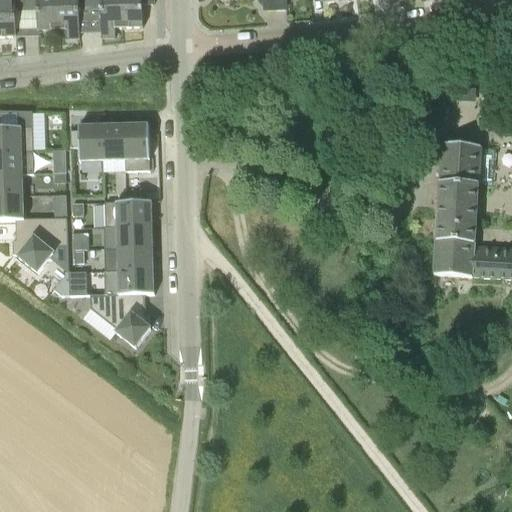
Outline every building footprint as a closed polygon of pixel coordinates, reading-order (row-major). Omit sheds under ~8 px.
[(0,0),(0,40),(16,40),(15,12),(28,12),(27,0),(0,0)] [(27,0),(28,12),(37,11),(38,33),(58,33),(57,0),(27,0)] [(57,0),(58,33),(66,33),(66,42),(80,42),(79,10),(89,10),(89,0),(57,0)] [(120,0),(89,0),(89,10),(100,10),(101,42),(115,41),(115,31),(122,31),(120,0)] [(120,0),(122,31),(143,31),(142,8),(153,8),(153,0),(120,0)] [(287,14),(286,0),(262,0),(263,14),(287,14)] [(125,128),(126,175),(150,174),(148,127),(125,128)] [(101,165),(101,129),(78,129),(78,165),(101,165)] [(101,129),(101,165),(124,165),(124,129),(101,129)] [(0,154),(33,154),(32,130),(0,130),(0,154)] [(439,192),(479,194),(481,150),(442,148),(439,192)] [(0,154),(0,177),(23,177),(34,177),(33,154),(0,154)] [(52,176),(55,176),(66,176),(65,167),(52,167),(52,176)] [(65,176),(55,176),(55,186),(66,186),(66,176),(65,176)] [(0,199),(23,199),(23,177),(0,177),(0,199)] [(436,235),(476,237),(479,194),(439,192),(436,235)] [(53,208),(66,208),(65,198),(53,198),(53,208)] [(10,222),(24,222),(23,199),(0,199),(0,223),(10,224),(10,222)] [(117,230),(152,229),(152,205),(104,206),(105,230),(117,230)] [(84,206),(72,207),(73,219),(84,219),(84,206)] [(66,222),(24,222),(10,222),(10,224),(10,240),(6,239),(6,253),(12,254),(32,273),(56,250),(66,250),(66,222)] [(152,229),(117,230),(118,251),(153,251),(152,229)] [(511,249),(475,247),(476,237),(436,235),(433,279),(473,282),(473,280),(511,281),(511,249)] [(118,274),(154,273),(153,251),(118,251),(118,274)] [(83,267),(82,254),(74,254),(75,267),(83,267)] [(90,299),(145,298),(155,297),(154,273),(118,274),(106,274),(107,297),(90,298),(90,299)] [(69,275),(70,298),(87,298),(87,275),(69,275)] [(145,317),(145,298),(90,299),(90,312),(118,334),(116,336),(135,351),(151,332),(149,331),(149,317),(145,317)]
